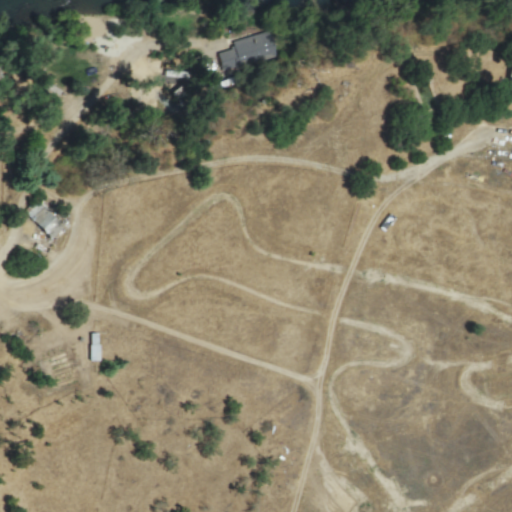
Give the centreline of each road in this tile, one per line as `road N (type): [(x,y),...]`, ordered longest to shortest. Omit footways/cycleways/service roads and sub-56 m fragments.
road 1 (track): [(0,291),(62,263),(95,191),(323,142),(385,74)]
road 2 (track): [(269,158),(369,181),(511,136)]
